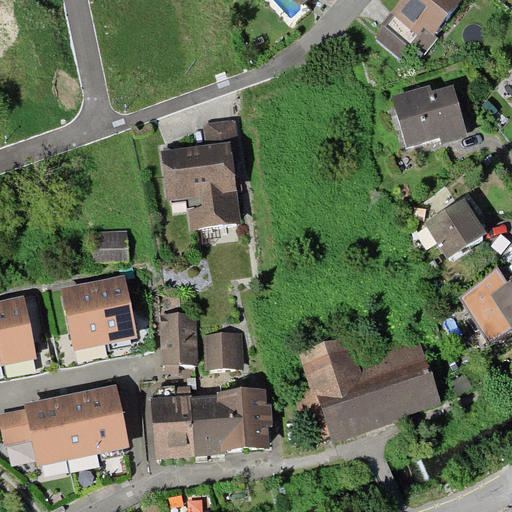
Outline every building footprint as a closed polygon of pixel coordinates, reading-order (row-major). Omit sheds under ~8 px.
[(433,33),(460,0),(403,0),(371,40),(397,60),(402,54),(417,66),(439,38),(433,33)] [(441,146),(468,138),(452,85),(433,91),(432,85),(392,97),(407,147),(438,138),(441,146)] [(193,230),(243,224),(234,156),(233,144),(239,144),(236,120),(203,123),(206,146),(159,151),(164,201),(189,198),(193,230)] [(450,265),(487,240),(465,206),(451,216),(428,232),(450,265)] [(94,263),(129,260),(127,231),(92,233),(94,263)] [(76,350),(137,340),(126,277),(105,281),(86,284),(65,288),(76,350)] [(511,337),(511,335),(511,281),(467,312),(481,333),(500,321),(511,337)] [(0,373),(38,365),(24,302),(2,307),(0,307),(0,373)] [(161,316),(161,372),(171,372),(196,372),(196,316),(161,316)] [(201,373),(239,372),(239,336),(200,337),(201,373)] [(307,447),(435,406),(414,340),(350,360),(345,343),(296,359),(304,385),(288,390),(307,447)] [(37,468),(129,448),(115,384),(93,389),(74,393),(48,399),(24,404),(25,408),(0,413),(0,418),(6,447),(31,441),(37,468)] [(223,456),(270,453),(268,427),(265,395),(181,401),(150,403),(155,462),(223,456)] [(14,465),(34,462),(31,445),(12,448),(14,465)]
